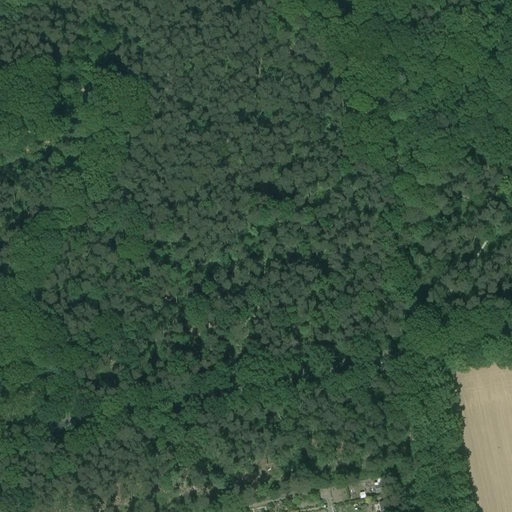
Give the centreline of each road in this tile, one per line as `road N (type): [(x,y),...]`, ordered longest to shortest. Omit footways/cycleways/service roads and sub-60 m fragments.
road 1 (tertiary): [(420,352),(0,437)]
road 2 (residential): [(455,511),(420,352)]
